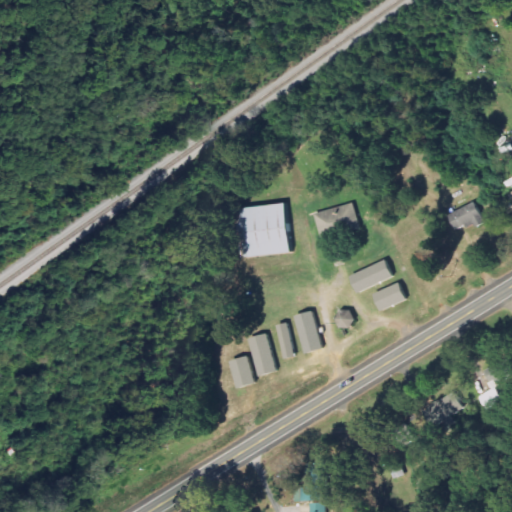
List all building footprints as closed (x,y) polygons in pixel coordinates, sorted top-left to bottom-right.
[(363,229),(355,203),(317,215),(325,240),(363,229)] [(293,254),(288,204),(244,209),(249,258),(293,254)] [(456,230),(483,221),(478,204),(451,213),(456,230)] [(376,295),(383,312),(409,301),(402,284),(376,295)] [(358,326),(354,310),(337,314),(341,329),(358,326)] [(298,316),(305,354),(324,351),(316,312),(298,316)] [(285,359),(296,358),(291,324),(280,325),(285,359)] [(261,377),(279,373),(270,335),(252,339),(261,377)] [(258,384),(250,357),(232,362),(241,389),(258,384)] [(486,372),(496,390),(482,397),(489,410),(505,401),(497,387),(511,378),(503,362),(486,372)] [(425,409),(433,426),(466,411),(458,394),(425,409)] [(393,432),(404,448),(418,440),(407,423),(393,432)] [(298,502),(329,502),(328,464),(309,465),(310,488),(297,488),(298,502)] [(311,511),(327,511),(327,503),(312,504),(311,511)]
